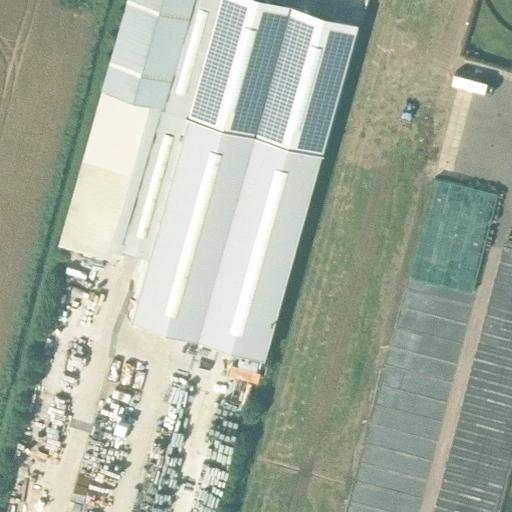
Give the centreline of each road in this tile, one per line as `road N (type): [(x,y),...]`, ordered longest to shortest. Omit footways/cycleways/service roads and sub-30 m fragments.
road 1 (unknown): [(211,0),(108,342)]
road 2 (unknown): [(108,342),(57,511)]
road 3 (unknown): [(123,511),(156,432),(168,369),(159,354)]
